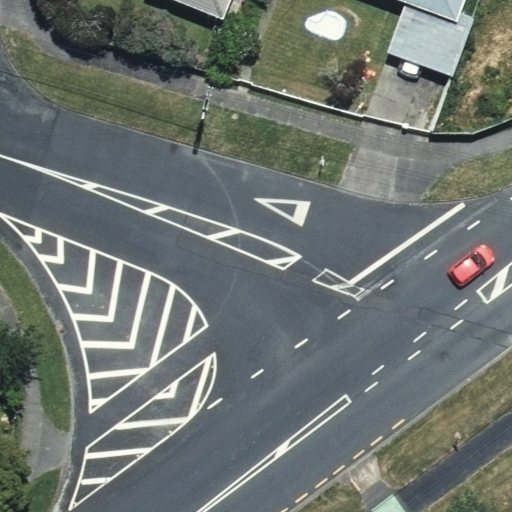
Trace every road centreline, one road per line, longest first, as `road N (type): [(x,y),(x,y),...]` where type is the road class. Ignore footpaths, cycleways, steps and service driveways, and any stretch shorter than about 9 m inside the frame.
road 1 (residential): [(409,354),(361,295),(261,243),(0,147)]
road 2 (tertiary): [(202,511),(409,354)]
road 3 (tertiary): [(409,354),(511,276)]
